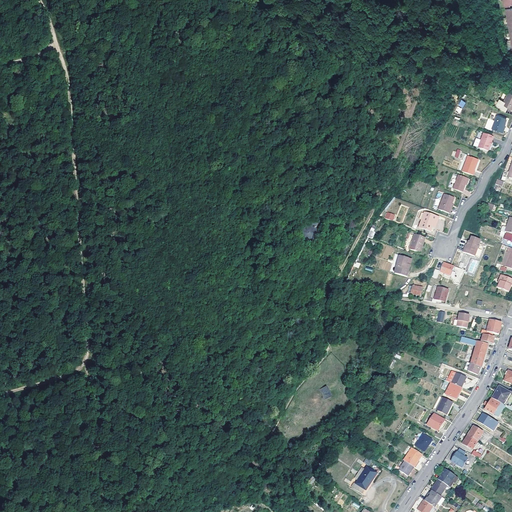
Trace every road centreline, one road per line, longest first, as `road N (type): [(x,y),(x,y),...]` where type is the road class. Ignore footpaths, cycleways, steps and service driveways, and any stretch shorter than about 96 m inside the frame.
road 1 (track): [(39,0),(65,78),(87,333),(81,361),(39,387),(0,397)]
road 2 (residential): [(401,511),(487,383),(511,322)]
